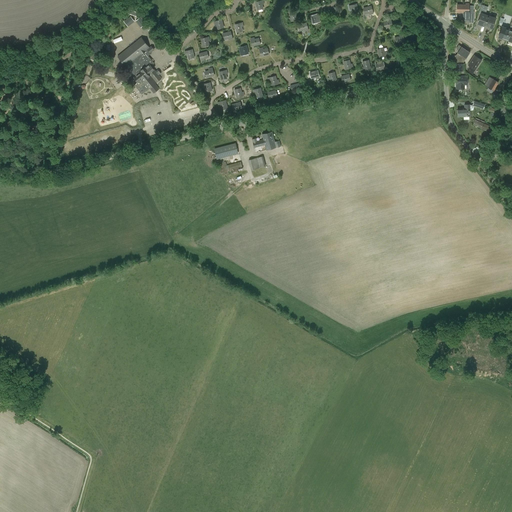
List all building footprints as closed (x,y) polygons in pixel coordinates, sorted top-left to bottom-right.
[(262,5),(264,4),(263,0),(261,0),(255,2),(257,11),(263,9),(262,5)] [(352,14),(359,12),(357,3),(348,6),(350,10),(351,10),(352,14)] [(473,23),(473,6),(469,6),(469,3),(465,3),(465,5),(457,4),(457,13),(463,13),(463,22),(473,23)] [(369,15),(374,14),(372,6),(363,8),(365,15),(369,13),(369,15)] [(289,22),(298,20),(296,11),(289,13),(290,17),(289,18),(289,22)] [(312,24),(319,22),(321,22),(318,13),(310,15),(312,24)] [(478,23),(485,25),(488,16),(481,14),(478,23)] [(128,26),(135,21),(131,16),(124,21),(128,26)] [(495,19),(488,16),(485,25),(492,28),(495,19)] [(141,17),(135,21),(141,28),(146,23),(141,17)] [(384,29),(393,27),(391,18),(386,19),(387,21),(383,22),(384,29)] [(217,29),(224,28),(222,19),(214,21),(215,26),(216,25),(217,29)] [(399,31),(407,29),(406,24),(405,25),(404,21),(397,23),(399,31)] [(242,27),(244,27),(243,22),(234,24),(236,33),(243,31),(242,27)] [(304,32),(309,30),(307,22),(298,25),(300,31),(304,30),(304,32)] [(499,37),(506,39),(509,30),(502,27),(499,37)] [(229,40),(233,39),(231,31),(222,33),(224,40),(228,39),(229,40)] [(126,34),(132,43),(136,40),(131,32),(126,34)] [(401,44),(405,43),(404,35),(395,37),(397,44),(400,43),(401,44)] [(209,41),(210,41),(209,36),(200,39),(203,47),(210,46),(209,41)] [(252,47),(261,44),(259,38),(257,38),(257,36),(250,38),(252,47)] [(123,68),(132,80),(131,80),(134,84),(134,85),(138,89),(142,94),(147,89),(147,90),(157,83),(156,82),(161,79),(157,73),(159,72),(157,70),(155,72),(151,66),(154,63),(149,57),(148,56),(151,54),(147,49),(149,47),(141,37),(118,56),(125,66),(123,68)] [(242,55),(249,54),(247,45),(238,47),(239,52),(241,51),(242,55)] [(464,62),(470,52),(459,45),(457,48),(457,51),(456,52),(458,53),(456,55),(455,55),(455,60),(456,60),(456,62),(464,62)] [(261,57),(269,54),(268,47),(266,48),(266,46),(259,48),(261,57)] [(379,58),(388,56),(386,51),(385,52),(384,48),(377,49),(379,58)] [(188,59),(195,58),(192,49),(184,51),(185,56),(187,55),(188,59)] [(205,59),(209,58),(207,51),(198,53),(201,62),(205,61),(205,59)] [(467,71),(473,74),(482,60),(474,55),(468,65),(470,67),(467,71)] [(345,70),(354,68),(352,63),(351,64),(350,60),(343,61),(345,70)] [(362,71),(371,68),(369,60),(362,62),(363,66),(361,66),(362,71)] [(380,70),(385,69),(384,62),(375,64),(377,72),(380,71),(380,70)] [(206,78),(215,76),(213,68),(208,69),(209,70),(204,71),(206,78)] [(226,74),(228,74),(227,69),(218,72),(221,80),(227,79),(226,74)] [(316,79),(320,78),(318,70),(309,72),(311,79),(315,78),(316,79)] [(335,71),(328,73),(329,77),(327,78),(328,82),(337,80),(335,71)] [(347,82),(351,81),(349,74),(341,76),(343,84),(347,83),(347,82)] [(278,84),(276,76),(267,78),(268,81),(270,81),(271,86),(278,84)] [(489,76),(484,85),(494,90),(499,81),(489,76)] [(457,89),(464,89),(464,85),(468,85),(468,77),(467,77),(461,77),(456,77),(456,84),(457,84),(457,89)] [(205,92),(212,91),(210,82),(202,84),(203,88),(205,88),(205,92)] [(236,98),(244,96),(243,91),(242,92),(241,88),(234,89),(236,98)] [(252,90),(253,94),(255,94),(256,98),(263,96),(261,88),(252,90)] [(273,98),(277,96),(276,90),(267,92),(269,100),(274,100),(273,98)] [(227,108),(225,100),(218,102),(220,110),(227,108)] [(238,110),(242,109),(240,102),(232,104),(234,113),(238,112),(238,110)] [(458,116),(464,116),(464,119),(469,119),(469,116),(470,116),(470,105),(464,105),(464,109),(457,109),(458,116)] [(76,123),(78,117),(72,114),(69,121),(76,123)] [(488,131),(490,126),(475,119),(473,124),(488,131)] [(266,150),(281,146),(279,140),(275,141),(272,131),(262,134),(263,139),(257,140),(256,138),(252,139),(254,148),(265,145),(266,150)] [(214,149),(217,158),(238,153),(235,144),(214,149)] [(251,170),(266,166),(263,156),(249,160),(251,170)] [(219,167),(221,173),(243,168),(241,162),(227,165),(219,167)]
